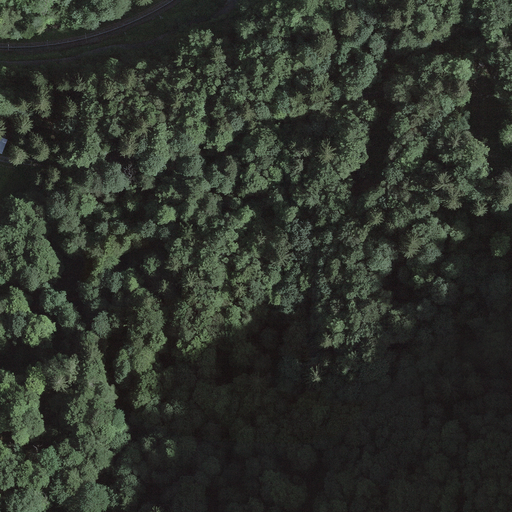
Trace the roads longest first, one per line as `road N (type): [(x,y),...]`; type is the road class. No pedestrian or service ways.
road 1 (track): [(0,158),(28,162),(67,145),(225,126),(349,82),(449,15),(511,4)]
road 2 (track): [(0,61),(63,59),(162,30),(195,10)]
